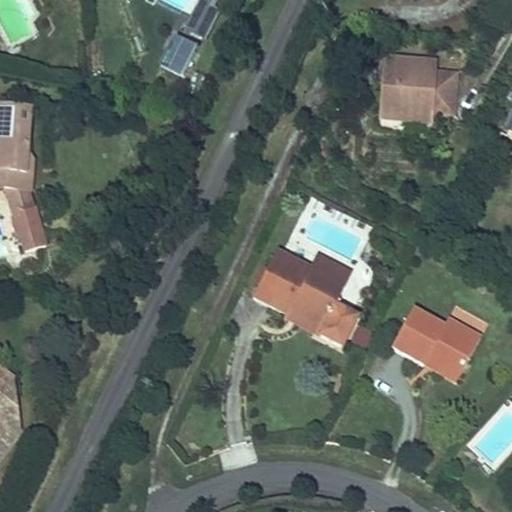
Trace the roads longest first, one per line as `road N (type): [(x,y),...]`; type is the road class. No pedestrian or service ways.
road 1 (residential): [(302,0),(59,511)]
road 2 (residential): [(416,511),(359,485),(295,475),(226,484),(169,511)]
